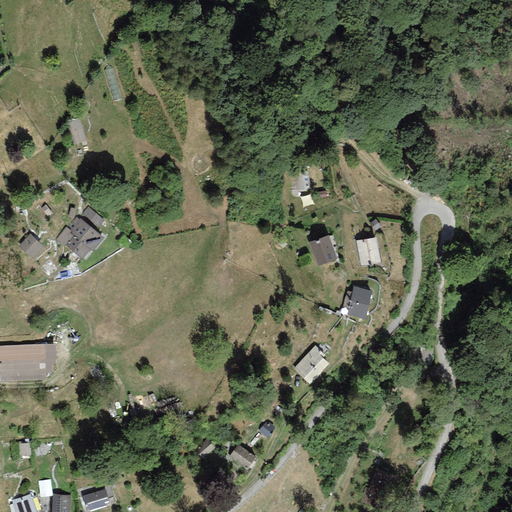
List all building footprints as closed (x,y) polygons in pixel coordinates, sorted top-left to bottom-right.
[(86,141),(80,119),(68,122),(74,144),(86,141)] [(310,189),(308,171),(292,173),(294,191),(310,189)] [(103,220),(87,206),(82,213),(98,226),(103,220)] [(104,238),(77,216),(66,230),(73,236),(90,250),(93,252),(95,249),(102,240),(104,238)] [(380,227),(375,220),(370,223),(374,230),(380,227)] [(66,245),(73,236),(66,230),(64,229),(55,240),(64,247),(66,245)] [(42,247),(29,234),(18,246),(30,259),(42,247)] [(82,259),(90,250),(73,236),(66,245),(82,259)] [(336,259),(328,236),(309,243),(317,266),(336,259)] [(376,238),(356,242),(361,267),(381,263),(376,238)] [(106,243),(102,240),(95,249),(98,252),(106,243)] [(365,320),(371,291),(353,287),(347,316),(365,320)] [(55,344),(0,347),(0,381),(46,380),(46,372),(52,372),(52,365),(56,365),(55,344)] [(310,385),(329,364),(323,359),(325,357),(314,346),(293,369),(310,385)] [(275,428),(266,421),(258,431),(268,438),(275,428)] [(214,448),(207,439),(195,449),(202,459),(214,448)] [(30,456),(30,444),(18,444),(18,456),(30,456)] [(256,458),(238,444),(228,457),(247,471),(256,458)] [(111,447),(101,449),(103,462),(114,460),(111,447)] [(397,477),(376,469),(369,489),(365,488),(359,503),(384,511),(397,477)] [(39,481),(40,498),(52,496),(50,479),(39,481)] [(105,489),(82,496),(87,511),(89,510),(89,511),(90,511),(107,507),(106,504),(109,503),(105,489)] [(69,511),(70,496),(53,495),(52,511),(69,511)] [(12,503),(15,511),(34,511),(30,497),(12,503)]
